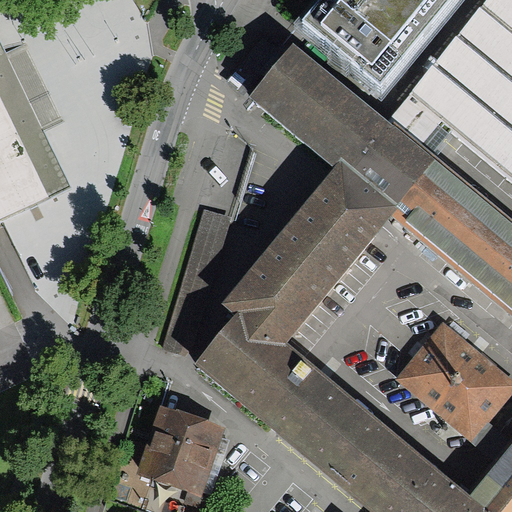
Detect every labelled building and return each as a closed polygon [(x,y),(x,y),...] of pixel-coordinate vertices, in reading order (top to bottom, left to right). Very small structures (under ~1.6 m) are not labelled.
[(459,0),(329,0),(305,30),(382,94),(459,0)] [(511,0),(484,0),(386,118),(432,155),(454,127),(511,174),(511,0)] [(275,54),(260,41),(228,81),(243,94),(275,54)] [(241,307),(285,343),(377,235),(393,216),(438,160),(432,155),(386,118),(295,43),(252,96),(339,167),(320,190),(307,206),(226,304),(236,313),(241,307)] [(0,228),(40,207),(0,122),(0,228)] [(511,223),(438,160),(393,216),(511,315),(511,223)] [(231,218),(204,210),(164,349),(167,350),(190,357),(231,218)] [(272,427),(339,484),(387,427),(310,364),(285,343),(241,307),(236,313),(194,364),(272,427)] [(511,394),(511,378),(444,323),(397,381),(472,443),(511,394)] [(159,402),(136,473),(203,495),(226,424),(177,408),(159,402)] [(488,511),(468,495),(427,461),(387,427),(339,484),(372,511),(488,511)] [(511,511),(511,443),(468,495),(488,511),(511,511)]
